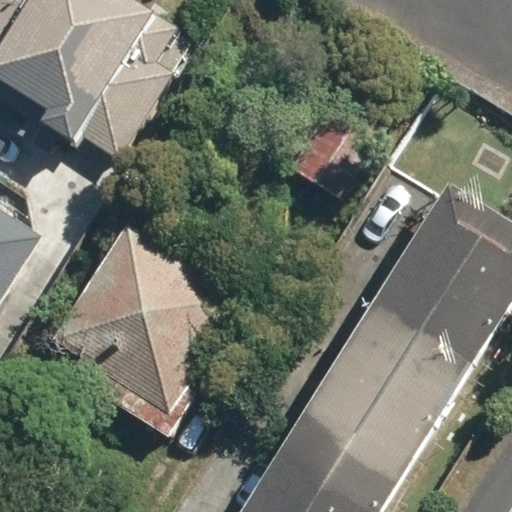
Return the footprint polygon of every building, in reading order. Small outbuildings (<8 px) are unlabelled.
[(184,35),(129,0),(0,0),(0,1),(0,101),(32,122),(21,138),(55,159),(66,142),(83,153),(90,143),(124,166),(180,79),(163,68),(184,35)] [(393,131),(322,89),(277,163),(347,206),(393,131)] [(394,511),(511,324),(511,224),(456,190),(254,511),(394,511)] [(0,209),(0,318),(50,242),(0,209)] [(253,304),(137,227),(58,345),(103,375),(93,390),(176,445),(206,400),(194,393),(253,304)]
